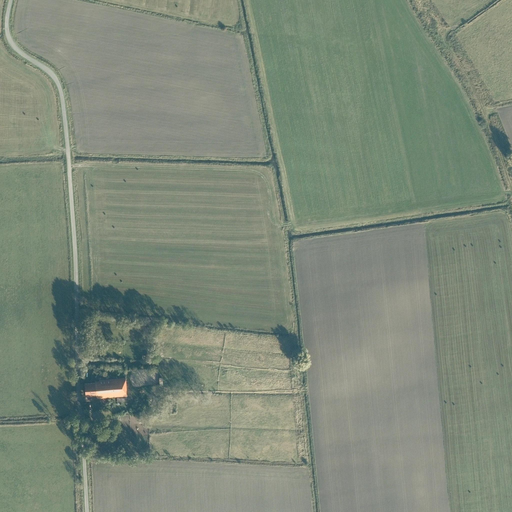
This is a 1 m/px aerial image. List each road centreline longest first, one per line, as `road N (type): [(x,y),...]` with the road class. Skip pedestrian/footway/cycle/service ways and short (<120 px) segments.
road 1 (residential): [(10,0),(6,38),(57,84),(62,114),(85,511)]
road 2 (track): [(421,0),(484,109),(511,185)]
